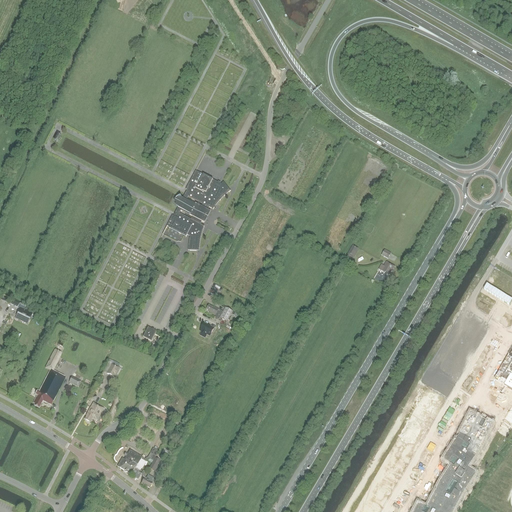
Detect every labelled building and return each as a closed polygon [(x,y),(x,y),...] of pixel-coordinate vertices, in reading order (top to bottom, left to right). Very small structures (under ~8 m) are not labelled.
[(204,223),(202,221),(204,217),(206,218),(207,216),(205,215),(208,211),(210,212),(210,211),(208,210),(209,208),(213,209),(213,210),(214,208),(217,205),(219,202),(221,200),(223,198),(225,196),(227,194),(230,191),(224,182),(221,184),(196,171),(186,190),(187,190),(183,199),(182,199),(181,198),(180,198),(179,198),(178,199),(177,199),(175,202),(175,203),(175,204),(175,205),(176,206),(177,207),(178,208),(174,216),(172,216),(163,234),(163,235),(163,234),(167,226),(170,228),(169,228),(170,229),(170,228),(179,232),(179,233),(180,234),(181,233),(186,236),(186,237),(188,234),(190,235),(189,240),(189,242),(189,246),(188,251),(199,251),(200,247),(200,242),(201,239),(202,236),(202,232),(203,229),(204,226),(200,224),(202,222),(204,223)] [(353,259),(359,249),(353,245),(347,255),(353,259)] [(388,259),(391,254),(385,250),(382,255),(388,259)] [(392,272),(395,267),(386,261),(384,266),(381,265),(379,269),(382,271),(389,275),(391,271),(392,272)] [(209,305),(207,309),(209,310),(208,311),(215,315),(216,313),(221,315),(220,318),(227,322),(232,311),(226,307),(223,312),(220,310),(214,307),(214,308),(209,305)] [(20,308),(16,318),(27,323),(32,313),(20,308)] [(204,324),(200,330),(202,331),(200,335),(205,338),(208,334),(211,335),(210,336),(211,336),(214,329),(210,326),(210,327),(204,324)] [(156,332),(148,327),(143,337),(151,341),(156,332)] [(494,379),(495,380),(495,381),(496,381),(511,390),(511,348),(504,362),(506,363),(503,368),(501,367),(495,377),(495,378),(494,378),(494,379)] [(53,371),(62,353),(55,349),(46,368),(50,370),(39,391),(37,390),(35,394),(37,395),(33,403),(35,404),(34,406),(39,408),(43,401),(51,405),(65,377),(53,371)] [(114,378),(119,368),(112,364),(107,374),(114,378)] [(78,387),(82,381),(72,376),(69,382),(78,387)] [(95,416),(98,412),(100,413),(103,409),(94,404),(91,408),(88,412),(89,413),(87,415),(88,415),(85,420),(90,422),(92,419),(94,416),(95,416)] [(465,424),(461,431),(466,433),(467,432),(469,433),(469,434),(470,435),(470,436),(474,438),(475,438),(477,439),(478,437),(480,438),(479,440),(484,443),(488,436),(488,435),(489,433),(492,428),(492,427),(492,426),(492,425),(492,424),(491,424),(489,423),(486,422),(483,421),(483,420),(482,419),(473,415),(472,414),(471,414),(470,414),(470,415),(469,415),(469,416),(466,421),(467,421),(465,424)] [(451,466),(444,476),(451,480),(452,479),(467,489),(468,487),(468,488),(475,476),(476,476),(476,475),(476,474),(475,473),(475,472),(470,469),(470,470),(468,468),(471,464),(478,454),(479,452),(480,450),(481,450),(484,443),(479,440),(480,438),(478,437),(477,439),(475,438),(474,438),(470,436),(470,435),(469,434),(469,433),(467,432),(466,433),(461,431),(458,437),(458,438),(457,439),(456,440),(448,453),(447,455),(449,456),(445,461),(451,466)] [(146,462),(147,461),(151,463),(158,452),(153,449),(148,458),(144,460),(146,462)] [(120,468),(131,474),(137,465),(137,466),(142,457),(130,450),(125,458),(125,459),(125,460),(123,459),(118,466),(120,468)] [(154,471),(160,461),(155,458),(149,468),(154,471)] [(151,482),(154,478),(148,475),(146,479),(144,478),(141,484),(150,488),(153,483),(151,482)] [(414,511),(413,511),(453,511),(456,508),(456,507),(457,505),(458,505),(463,495),(466,490),(467,489),(452,479),(451,480),(444,476),(442,479),(442,480),(443,480),(442,483),(438,489),(437,489),(436,490),(429,504),(427,508),(420,505),(417,511),(415,509),(414,511)]
